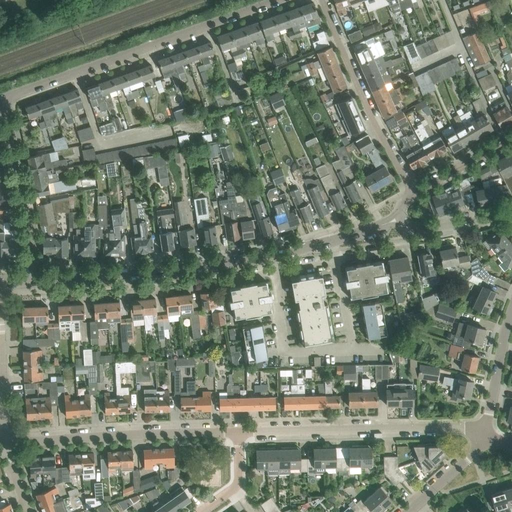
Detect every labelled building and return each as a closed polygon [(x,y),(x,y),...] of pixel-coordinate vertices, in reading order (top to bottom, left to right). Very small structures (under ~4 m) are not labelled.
[(337,9),(340,16),(346,14),(344,7),(350,4),(348,0),(333,0),(337,9)] [(363,0),(365,5),(368,12),(373,10),(371,3),(380,0),(363,0)] [(398,0),(386,0),(389,7),(390,7),(392,14),(402,10),(401,8),(399,3),(398,0)] [(410,0),(398,0),(399,3),(404,1),(407,7),(412,5),(413,8),(414,8),(410,0)] [(410,0),(414,8),(418,7),(415,0),(410,0)] [(313,2),(300,7),(307,28),(321,23),(313,2)] [(488,2),(469,8),(474,22),(478,21),(476,14),(490,8),(488,2)] [(300,7),(287,12),(291,25),(304,21),(307,28),(300,7)] [(287,12),(273,17),(278,30),(291,25),(287,12)] [(273,17),(260,21),(265,35),(267,41),(274,39),(272,32),(278,30),(273,17)] [(257,22),(244,27),(248,41),(254,39),(257,45),(264,42),(261,36),(262,36),(257,22)] [(375,32),(381,29),(379,23),(373,25),(375,32)] [(371,24),(361,28),(363,36),(374,32),(371,24)] [(244,27),(230,32),(235,45),(248,41),(244,27)] [(299,29),(293,30),(296,38),(301,36),(299,29)] [(386,41),(394,38),(390,29),(383,32),(386,41)] [(296,38),(293,30),(288,32),(290,40),(296,38)] [(359,30),(347,35),(351,43),(360,39),(362,38),(359,30)] [(323,31),(316,34),(319,40),(313,43),(315,50),(329,45),(323,31)] [(217,37),(218,39),(222,50),(230,47),(235,62),(236,66),(242,64),(240,58),(237,50),(235,45),(230,32),(217,37)] [(477,32),(462,38),(475,67),(490,60),(477,32)] [(444,34),(438,36),(444,48),(449,45),(444,34)] [(372,37),(352,46),(360,65),(379,57),(379,56),(384,53),(379,41),(375,43),(372,37)] [(432,39),(427,42),(432,53),(438,50),(432,39)] [(211,42),(197,47),(207,73),(213,71),(207,55),(214,52),(211,42)] [(403,46),(410,64),(421,58),(416,47),(413,42),(403,46)] [(427,42),(421,45),(426,56),(432,53),(427,42)] [(197,47),(184,51),(188,61),(201,57),(203,64),(197,66),(200,73),(206,71),(206,73),(207,73),(197,47)] [(306,64),(308,70),(315,67),(316,68),(323,65),(336,60),(330,47),(317,53),(321,60),(313,63),(313,61),(306,64)] [(242,48),(237,50),(240,58),(245,56),(242,48)] [(188,61),(184,51),(171,56),(180,80),(186,77),(181,64),(188,61)] [(505,62),(506,62),(509,69),(506,74),(508,78),(507,80),(509,83),(511,84),(511,86),(511,92),(508,94),(511,101),(511,58),(510,53),(502,56),(505,62)] [(379,57),(360,65),(366,77),(391,66),(404,61),(402,56),(391,60),(390,59),(384,62),(382,55),(379,57)] [(171,56),(158,61),(164,78),(172,75),(177,90),(183,88),(180,80),(171,56)] [(281,60),(281,61),(279,57),(272,60),(275,67),(289,61),(288,58),(281,60)] [(455,58),(449,60),(455,72),(461,69),(455,58)] [(336,60),(323,65),(328,79),(341,73),(336,60)] [(444,63),(438,66),(445,79),(450,77),(444,63)] [(138,70),(142,80),(155,75),(151,65),(138,70)] [(393,72),(391,66),(366,77),(371,90),(384,85),(381,77),(389,74),(393,72)] [(432,68),(439,82),(445,79),(438,66),(432,68)] [(315,67),(308,70),(311,75),(317,72),(316,68),(315,67)] [(485,69),(475,73),(483,90),(496,85),(491,73),(487,75),(485,69)] [(129,85),(142,80),(138,70),(125,74),(129,85)] [(432,83),(427,71),(421,74),(426,85),(432,83)] [(414,77),(413,72),(408,74),(414,87),(418,85),(414,77)] [(341,73),(328,79),(334,92),(347,86),(341,73)] [(112,79),(116,89),(122,87),(125,94),(127,100),(133,98),(131,92),(129,85),(125,74),(112,79)] [(110,96),(108,92),(116,89),(112,79),(99,84),(107,108),(108,108),(113,106),(110,96)] [(160,80),(155,82),(159,93),(164,91),(160,80)] [(107,108),(99,84),(86,88),(92,107),(99,105),(101,111),(108,109),(108,108),(107,108)] [(384,85),(371,90),(377,103),(390,98),(402,93),(400,87),(393,90),(393,88),(387,91),(384,85)] [(237,90),(239,98),(250,95),(248,87),(237,90)] [(78,89),(64,94),(73,117),(78,115),(76,110),(84,107),(78,89)] [(498,90),(491,92),(493,100),(501,97),(498,90)] [(336,97),(333,91),(326,95),(325,93),(320,95),(324,103),(330,100),(336,97)] [(227,92),(214,95),(218,107),(230,103),(228,97),(229,96),(227,92)] [(268,97),(274,110),(285,105),(280,92),(268,97)] [(390,98),(377,103),(383,117),(385,121),(394,116),(401,112),(400,109),(396,111),(393,105),(399,102),(398,101),(404,98),(402,93),(390,98)] [(64,94),(51,98),(55,109),(62,106),(68,124),(74,122),(73,117),(64,94)] [(351,97),(335,104),(341,120),(358,113),(351,97)] [(51,98),(38,103),(42,113),(45,121),(47,127),(53,125),(51,119),(58,117),(55,109),(51,98)] [(479,98),(472,102),(477,115),(473,117),(483,135),(493,129),(484,114),(486,113),(479,98)] [(330,100),(324,103),(326,108),(332,105),(330,100)] [(427,106),(424,100),(414,106),(417,111),(427,106)] [(511,116),(504,101),(491,109),(494,115),(502,129),(511,123),(511,116)] [(42,114),(38,103),(25,108),(29,118),(36,116),(42,114)] [(235,116),(241,114),(239,106),(232,108),(235,116)] [(187,108),(180,110),(182,117),(189,115),(187,108)] [(460,109),(456,111),(473,140),(483,135),(473,117),(469,111),(463,114),(460,109)] [(459,129),(455,131),(463,146),(473,140),(456,111),(458,114),(453,117),(459,129)] [(401,112),(394,116),(398,125),(406,120),(401,112)] [(358,113),(341,120),(348,136),(365,129),(358,113)] [(277,122),(274,116),(267,119),(269,125),(277,122)] [(394,116),(385,121),(390,130),(398,125),(394,116)] [(114,126),(116,132),(122,131),(117,118),(112,120),(112,122),(114,126)] [(46,127),(44,121),(38,123),(41,130),(46,127)] [(99,127),(102,136),(116,133),(116,132),(114,126),(112,122),(99,127)] [(420,122),(416,124),(418,128),(414,130),(422,145),(430,159),(438,154),(424,127),(423,127),(420,122)] [(315,126),(317,132),(325,129),(322,123),(315,126)] [(428,125),(424,127),(438,154),(447,149),(439,136),(436,138),(428,125)] [(463,146),(455,131),(451,125),(441,131),(442,133),(453,152),(463,146)] [(90,127),(77,131),(80,142),(94,138),(90,127)] [(407,135),(405,136),(420,164),(430,159),(422,145),(420,146),(413,133),(408,136),(407,135)] [(375,148),(367,134),(356,141),(362,155),(367,152),(375,148)] [(405,146),(401,149),(412,169),(420,164),(405,136),(401,138),(405,146)] [(316,137),(304,142),(307,147),(318,142),(316,137)] [(346,137),(341,139),(344,145),(345,146),(350,144),(346,137)] [(228,138),(217,142),(218,144),(221,153),(223,161),(234,157),(228,138)] [(218,144),(208,145),(211,157),(219,156),(218,154),(221,153),(218,144)] [(342,169),(353,164),(345,146),(344,145),(334,150),(339,159),(332,163),(347,193),(351,202),(360,197),(352,182),(349,184),(342,169)] [(94,148),(82,150),(84,164),(96,162),(95,155),(94,148)] [(363,178),(371,192),(393,180),(375,148),(367,152),(377,171),(363,178)] [(175,163),(185,162),(183,152),(174,153),(175,163)] [(60,165),(67,164),(66,160),(50,163),(49,153),(27,158),(30,174),(45,171),(51,170),(52,173),(61,172),(60,165)] [(145,169),(158,167),(160,186),(169,185),(164,153),(143,157),(145,169)] [(511,162),(508,156),(497,162),(505,176),(511,171),(511,162)] [(144,166),(142,157),(134,159),(133,161),(133,166),(135,167),(144,166)] [(45,171),(30,174),(32,186),(58,181),(57,173),(67,171),(68,172),(73,171),(72,166),(67,167),(67,164),(60,165),(61,172),(52,173),(51,170),(45,171)] [(492,173),(489,167),(484,169),(487,176),(492,173)] [(281,168),(270,172),(274,185),(285,181),(281,168)] [(304,183),(303,179),(298,169),(292,172),(296,182),(298,182),(299,185),(304,183)] [(487,176),(484,169),(479,172),(483,178),(487,176)] [(329,174),(320,178),(328,196),(329,195),(336,209),(346,205),(339,190),(337,191),(329,174)] [(97,188),(96,178),(81,181),(83,191),(97,188)] [(303,178),(303,179),(304,183),(306,188),(315,207),(319,217),(328,213),(319,191),(322,190),(317,179),(313,180),(311,179),(306,178),(304,180),(303,178)] [(453,210),(452,208),(464,203),(462,196),(466,195),(466,198),(468,208),(475,206),(474,202),(472,193),(471,189),(470,184),(467,178),(445,190),(445,192),(440,193),(429,199),(436,216),(447,214),(453,210)] [(0,192),(9,191),(6,179),(0,180),(0,192)] [(488,181),(490,188),(493,204),(506,201),(511,199),(511,195),(506,185),(502,186),(496,187),(494,179),(488,181)] [(58,181),(32,186),(40,225),(47,224),(57,222),(57,212),(57,202),(63,201),(62,195),(51,197),(50,193),(76,189),(74,181),(64,183),(63,180),(58,181)] [(478,188),(471,189),(472,193),(474,202),(480,201),(481,207),(493,204),(490,188),(488,181),(483,182),(484,190),(478,191),(478,188)] [(288,186),(290,191),(297,209),(298,208),(304,222),(314,218),(308,204),(304,206),(297,188),(294,190),(292,184),(288,186)] [(271,207),(276,205),(278,214),(274,215),(276,221),(279,231),(289,227),(279,195),(278,195),(275,187),(269,189),(266,194),(271,207)] [(247,194),(254,215),(256,220),(258,220),(262,235),(272,232),(268,216),(267,216),(264,207),(261,208),(256,190),(247,194)] [(9,191),(0,192),(0,204),(11,202),(9,191)] [(57,202),(57,212),(69,213),(69,209),(69,200),(68,194),(68,193),(62,195),(63,201),(57,202)] [(285,193),(279,195),(289,227),(300,224),(295,208),(290,210),(285,193)] [(229,208),(220,209),(222,224),(225,224),(227,240),(240,238),(238,221),(240,221),(237,204),(237,203),(234,195),(227,196),(229,208)] [(214,225),(210,226),(206,197),(194,199),(198,228),(203,227),(205,243),(217,241),(214,225)] [(136,198),(129,199),(135,237),(131,238),(133,254),(143,252),(142,240),(139,224),(138,208),(137,208),(136,198)] [(180,201),(173,202),(176,218),(176,221),(178,231),(180,231),(182,247),(195,245),(194,235),(193,229),(186,230),(184,230),(183,224),(180,201)] [(244,202),(237,203),(237,204),(240,221),(241,228),(243,238),(254,236),(251,220),(247,221),(245,207),(244,202)] [(12,205),(0,207),(0,213),(13,211),(12,205)] [(98,205),(98,214),(98,224),(99,237),(105,237),(105,256),(114,255),(113,239),(113,228),(113,224),(107,224),(106,205),(98,205)] [(143,208),(138,208),(139,224),(142,240),(143,252),(153,251),(151,235),(147,235),(143,208)] [(172,208),(156,210),(162,250),(174,248),(171,232),(166,233),(165,218),(174,217),(172,208)] [(122,210),(111,211),(113,224),(113,228),(113,239),(114,255),(123,255),(123,245),(123,236),(120,236),(119,227),(125,226),(122,210)] [(4,223),(3,223),(3,224),(3,238),(6,238),(6,240),(6,257),(7,257),(7,255),(19,254),(19,237),(9,238),(9,222),(8,222),(4,223)] [(40,225),(42,237),(43,254),(55,253),(55,237),(57,237),(57,234),(57,231),(57,222),(47,224),(40,225)] [(98,224),(84,225),(84,229),(85,256),(94,256),(93,246),(93,237),(99,237),(98,224)] [(75,237),(75,246),(76,256),(85,256),(84,229),(76,229),(76,237),(75,237)] [(486,240),(498,254),(511,244),(499,229),(486,240)] [(55,253),(55,256),(68,255),(67,239),(63,239),(63,231),(57,231),(57,234),(57,237),(55,237),(55,253)] [(511,245),(511,244),(498,254),(509,268),(511,265),(511,245)] [(439,251),(441,260),(442,266),(458,263),(459,269),(463,268),(463,269),(470,268),(470,266),(470,263),(469,263),(468,256),(457,258),(455,248),(439,251)] [(426,254),(418,255),(422,278),(436,275),(435,267),(433,268),(431,260),(430,254),(426,255),(426,254)] [(407,257),(388,260),(390,271),(391,271),(396,302),(403,301),(400,282),(412,280),(407,257)] [(470,263),(470,266),(472,274),(482,266),(476,258),(470,263)] [(372,263),(363,264),(370,296),(377,294),(388,292),(387,287),(386,280),(387,279),(386,273),(385,273),(384,266),(383,267),(382,261),(372,263)] [(345,273),(346,278),(346,280),(345,281),(346,287),(347,287),(349,295),(350,299),(361,297),(370,296),(363,264),(355,266),(345,268),(346,273),(345,273)] [(482,266),(472,274),(482,279),(482,280),(494,285),(497,277),(488,273),(482,266)] [(298,280),(291,281),(294,300),(298,300),(299,308),(296,309),(296,311),(297,311),(297,320),(298,320),(299,329),(300,329),(300,337),(301,337),(302,345),(333,339),(332,332),(333,332),(330,323),(329,314),(330,314),(327,305),(327,303),(323,304),(322,295),(325,295),(322,276),(314,277),(314,273),(298,276),(298,280)] [(472,275),(466,279),(480,286),(482,280),(482,279),(472,275)] [(256,283),(248,285),(253,316),(262,315),(262,314),(272,312),(271,307),(272,307),(270,300),(272,300),(271,294),(269,294),(268,287),(267,282),(256,284),(256,283)] [(240,286),(229,288),(230,294),(231,301),(229,301),(230,307),(232,307),(233,314),(234,314),(234,319),(245,317),(245,318),(253,316),(248,285),(239,286),(240,286)] [(473,307),(479,310),(488,314),(492,305),(490,304),(495,293),(483,287),(473,307)] [(200,293),(202,303),(203,309),(210,307),(213,326),(225,324),(223,306),(217,306),(216,298),(215,298),(213,291),(200,293)] [(191,294),(178,296),(180,310),(181,317),(190,316),(193,339),(201,338),(200,329),(198,311),(193,312),(191,294)] [(167,315),(162,316),(164,329),(164,335),(169,335),(168,329),(170,329),(168,318),(180,316),(179,310),(180,310),(178,296),(165,298),(167,315)] [(153,323),(152,313),(157,313),(155,299),(142,300),(143,314),(144,319),(145,330),(151,329),(150,323),(153,323)] [(143,314),(142,300),(129,301),(131,315),(131,318),(132,320),(144,319),(143,314)] [(381,301),(361,305),(362,310),(363,315),(383,312),(381,301)] [(119,302),(107,303),(108,323),(119,322),(120,337),(127,337),(126,327),(126,319),(121,319),(119,302)] [(90,322),(91,344),(97,344),(96,338),(98,338),(98,329),(108,328),(108,323),(107,303),(93,304),(95,321),(90,322)] [(59,323),(54,324),(54,340),(55,340),(55,341),(59,341),(59,340),(60,339),(59,329),(65,329),(65,331),(72,330),(70,305),(58,306),(58,320),(59,320),(59,323)] [(84,305),(70,305),(72,330),(72,332),(80,332),(79,319),(84,318),(84,315),(84,305)] [(452,321),(455,311),(439,305),(436,315),(452,321)] [(22,307),(22,322),(35,321),(35,307),(22,307)] [(48,307),(35,307),(35,321),(48,321),(48,307)] [(203,311),(198,311),(200,324),(200,329),(206,328),(205,315),(204,316),(203,311)] [(383,312),(363,315),(363,316),(364,321),(365,327),(385,323),(383,312)] [(162,316),(156,316),(157,321),(156,322),(158,342),(165,341),(163,329),(164,329),(162,316)] [(385,323),(365,327),(366,332),(367,338),(387,335),(385,323)] [(473,341),(481,343),(485,329),(462,323),(460,323),(456,336),(464,338),(471,340),(471,341),(473,342),(473,341)] [(242,327),(244,338),(264,335),(263,330),(262,324),(242,327)] [(264,335),(244,338),(246,350),(266,346),(265,341),(264,335)] [(36,339),(23,340),(23,347),(37,347),(36,339)] [(466,348),(456,346),(451,344),(448,355),(454,357),(454,358),(457,358),(457,359),(462,360),(460,369),(475,372),(478,357),(464,353),(466,348)] [(266,346),(246,350),(248,361),(253,361),(253,367),(262,367),(262,360),(268,359),(266,352),(267,352),(266,346)] [(84,365),(88,365),(92,365),(92,359),(91,349),(83,350),(84,365)] [(33,351),(23,351),(24,366),(37,365),(43,365),(42,358),(41,350),(33,351)] [(111,362),(110,355),(100,356),(100,351),(93,351),(93,363),(111,362)] [(389,352),(393,362),(398,362),(398,355),(389,352)] [(155,361),(135,362),(135,372),(136,382),(150,381),(149,372),(155,371),(155,361)] [(135,362),(115,363),(116,387),(117,398),(117,413),(130,412),(130,402),(129,392),(128,392),(128,387),(120,387),(120,373),(135,372),(135,362)] [(437,382),(439,367),(419,364),(417,379),(437,382)] [(37,365),(24,366),(24,381),(42,380),(42,372),(37,372),(37,365)] [(355,379),(355,365),(343,365),(343,374),(343,380),(355,379)] [(297,370),(280,371),(280,376),(291,376),(291,384),(297,384),(297,385),(291,385),(291,391),(284,391),(284,397),(284,408),(298,408),(297,370)] [(227,398),(219,398),(220,410),(233,410),(233,386),(232,386),(231,374),(228,374),(228,383),(227,386),(226,386),(227,398)] [(302,378),(297,378),(298,408),(312,408),(311,396),(305,396),(304,396),(304,391),(303,384),(302,384),(302,379),(302,378)] [(454,386),(454,389),(452,399),(460,401),(461,396),(469,398),(473,382),(452,378),(451,385),(454,386)] [(377,406),(377,392),(370,392),(370,379),(362,379),(362,392),(363,406),(377,406)] [(180,393),(180,401),(181,411),(196,411),(195,397),(194,381),(186,381),(187,393),(180,393)] [(331,395),(331,381),(324,381),(324,384),(325,407),(339,407),(339,395),(331,395)] [(37,383),(34,383),(24,384),(25,396),(37,396),(37,388),(37,383)] [(45,398),(38,398),(39,419),(52,418),(51,408),(51,406),(58,406),(57,393),(56,386),(56,383),(42,383),(42,389),(50,389),(51,397),(45,398)] [(405,384),(399,384),(400,406),(412,405),(412,383),(405,384)] [(318,396),(311,396),(312,408),(325,407),(324,384),(318,384),(318,396)] [(386,384),(387,396),(387,406),(400,406),(399,384),(393,384),(386,384)] [(239,385),(233,386),(233,410),(247,409),(247,398),(233,398),(233,393),(240,392),(239,385)] [(266,385),(260,385),(260,392),(260,397),(261,397),(261,409),(275,409),(275,399),(275,397),(268,397),(268,392),(267,392),(266,385)] [(144,412),(157,411),(156,396),(157,391),(157,390),(144,390),(144,412)] [(157,391),(156,396),(157,411),(170,411),(169,390),(163,391),(157,391)] [(202,397),(195,397),(196,411),(211,410),(210,392),(202,392),(202,397)] [(348,393),(348,407),(363,406),(362,392),(348,393)] [(110,393),(104,393),(105,414),(117,413),(117,398),(110,398),(110,393)] [(85,400),(78,400),(79,416),(91,415),(89,394),(84,395),(85,400)] [(64,396),(65,407),(66,417),(79,416),(78,400),(71,401),(70,396),(64,396)] [(260,397),(247,398),(247,409),(261,409),(261,397),(260,397)] [(38,398),(31,399),(25,399),(27,419),(39,419),(38,398)] [(413,446),(414,449),(418,460),(443,450),(441,446),(436,446),(435,444),(417,444),(417,446),(413,446)] [(371,457),(371,449),(368,449),(368,445),(360,446),(360,466),(373,466),(373,457),(371,457)] [(335,467),(336,471),(338,471),(343,471),(342,458),(336,458),(336,450),(333,450),(332,446),(324,447),(325,467),(335,467)] [(360,466),(360,446),(352,446),(352,450),(349,450),(349,458),(342,458),(343,471),(350,471),(350,467),(360,466)] [(289,468),(289,447),(281,448),(281,451),(278,451),(278,469),(278,474),(289,474),(289,468)] [(307,472),(306,459),(300,459),(300,451),(297,451),(297,447),(289,447),(289,468),(300,468),(300,472),(307,472)] [(325,467),(324,447),(316,447),(316,451),(313,451),(313,459),(306,459),(307,472),(307,474),(325,473),(325,467)] [(267,469),(267,448),(259,448),(259,452),(256,452),(256,460),(254,460),(254,469),(264,469),(267,469)] [(278,469),(278,451),(275,451),(275,448),(267,448),(267,469),(268,469),(268,475),(278,474),(278,469)] [(143,450),(144,460),(144,468),(153,468),(152,463),(159,462),(158,449),(143,450)] [(158,449),(159,462),(166,462),(166,467),(174,467),(174,471),(174,474),(179,474),(179,466),(174,466),(173,449),(158,449)] [(443,450),(418,460),(422,470),(424,473),(427,471),(428,472),(442,460),(441,458),(445,455),(444,454),(443,450)] [(132,451),(120,452),(121,471),(132,471),(133,485),(122,490),(123,496),(134,492),(140,490),(139,470),(133,470),(132,451)] [(107,452),(108,462),(108,472),(114,471),(114,467),(120,467),(121,471),(120,452),(107,452)] [(81,454),(82,469),(82,474),(82,479),(95,478),(93,453),(81,454)] [(81,454),(68,455),(69,467),(70,475),(82,474),(82,469),(81,454)] [(42,457),(42,472),(50,472),(50,476),(55,476),(55,484),(62,482),(62,475),(56,475),(55,468),(54,456),(42,457)] [(35,474),(42,473),(42,472),(42,457),(29,458),(30,478),(36,477),(35,474)] [(407,478),(398,468),(390,471),(400,482),(401,483),(407,478)] [(395,486),(400,482),(390,471),(384,473),(395,486)] [(148,478),(151,486),(155,485),(161,483),(158,475),(148,478)] [(95,498),(85,499),(86,510),(103,503),(103,501),(103,496),(102,481),(94,481),(95,498)] [(171,486),(167,481),(161,483),(165,489),(171,486)] [(391,500),(386,494),(387,493),(381,486),(372,495),(385,510),(391,505),(389,502),(391,500)] [(181,487),(170,495),(179,508),(190,500),(181,487)] [(56,488),(37,495),(41,507),(55,502),(53,495),(58,493),(56,488)] [(156,488),(150,490),(155,497),(160,494),(156,488)] [(77,489),(74,489),(67,491),(69,497),(78,494),(77,489)] [(155,497),(150,490),(145,493),(150,501),(155,497)] [(508,501),(504,491),(491,495),(496,510),(490,511),(505,511),(511,511),(509,506),(508,501)] [(172,499),(161,507),(165,511),(172,511),(179,508),(170,495),(172,499)] [(383,511),(385,510),(372,495),(364,502),(361,499),(356,503),(363,511),(365,511),(369,509),(372,511),(383,511)] [(137,496),(123,501),(128,507),(139,499),(137,496)] [(271,497),(260,505),(264,510),(275,503),(271,497)] [(55,502),(41,507),(42,511),(63,511),(64,511),(67,511),(63,499),(55,502)] [(128,507),(123,501),(117,503),(123,511),(128,507)] [(156,510),(153,511),(165,511),(161,507),(157,501),(152,505),(156,510)] [(275,503),(264,510),(265,511),(272,511),(278,508),(275,503)] [(363,511),(356,503),(351,508),(349,506),(342,511),(363,511)]
